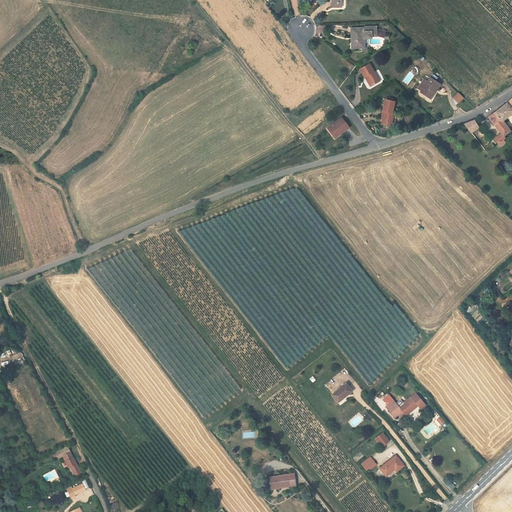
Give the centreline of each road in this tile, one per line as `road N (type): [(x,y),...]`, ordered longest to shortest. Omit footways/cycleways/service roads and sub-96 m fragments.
road 1 (track): [(289,170),(283,180),(172,229),(393,511)]
road 2 (unclassified): [(0,283),(282,172),(378,146)]
road 3 (track): [(0,290),(76,451)]
road 4 (unclassified): [(378,146),(449,124),(511,91)]
road 5 (residential): [(300,28),(302,46),(378,146)]
